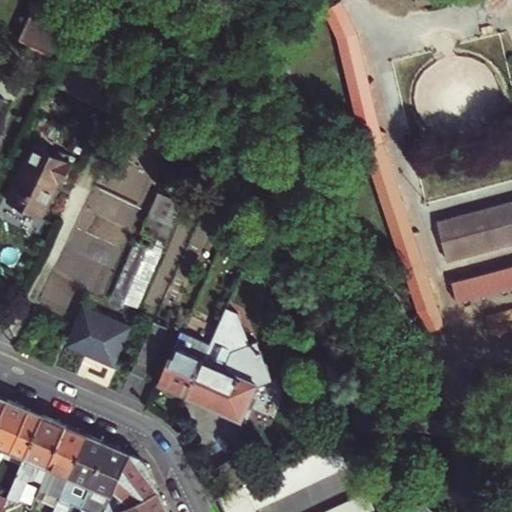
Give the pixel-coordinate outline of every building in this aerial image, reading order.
[(34,45),(60,58),(77,24),(68,15),(52,7),(34,45)] [(60,58),(49,81),(116,114),(131,83),(77,24),(60,58)] [(361,34),(340,39),(366,147),(415,288),(434,332),(448,328),(387,143),(361,34)] [(41,146),(13,203),(44,218),(61,182),(67,184),(76,163),(41,146)] [(186,203),(162,192),(144,233),(148,234),(144,244),(139,241),(115,296),(141,308),(186,203)] [(239,210),(238,207),(228,202),(215,232),(227,238),(239,210)] [(511,203),(438,222),(448,261),(511,244),(511,203)] [(511,267),(454,283),(459,304),(470,302),(476,321),(511,311),(511,267)] [(132,327),(88,308),(72,344),(116,364),(132,327)] [(172,328),(158,322),(135,373),(149,379),(172,328)] [(191,397),(207,360),(213,346),(185,334),(163,384),(191,397)] [(207,360),(191,397),(246,422),(260,389),(272,386),(264,346),(235,352),(227,369),(207,360)] [(0,419),(9,399),(0,395),(0,419)] [(46,415),(9,399),(0,419),(0,445),(27,458),(46,415)] [(45,465),(52,468),(70,426),(46,415),(27,458),(9,500),(4,511),(19,511),(30,490),(24,488),(28,481),(38,479),(45,465)] [(70,426),(52,468),(39,497),(47,501),(49,495),(62,500),(90,435),(70,426)] [(70,511),(74,504),(83,507),(111,444),(90,435),(62,500),(56,511),(70,511)] [(323,450),(335,474),(351,466),(339,442),(323,450)] [(111,444),(83,507),(81,511),(106,511),(107,511),(132,453),(111,444)] [(322,480),(335,474),(323,450),(310,456),(322,480)] [(107,511),(121,511),(122,511),(163,491),(150,466),(141,457),(132,453),(107,511)] [(322,480),(310,456),(296,462),(309,486),(322,480)] [(309,486),(296,462),(284,468),(296,492),(309,486)] [(296,492),(284,468),(273,474),(284,498),(296,492)] [(284,498),(273,474),(258,480),(271,504),(284,498)] [(247,486),(254,501),(259,510),(271,504),(258,480),(247,486)] [(222,497),(228,511),(231,511),(254,501),(247,486),(222,497)] [(383,487),(370,493),(380,511),(389,511),(394,509),(393,507),(383,487)] [(122,511),(169,511),(172,511),(163,491),(122,511)] [(443,511),(417,491),(406,501),(393,507),(394,509),(389,511),(443,511)] [(380,511),(370,493),(358,499),(364,511),(380,511)] [(0,511),(4,511),(9,500),(0,496),(0,511)] [(364,511),(358,499),(345,505),(348,511),(364,511)] [(254,501),(231,511),(259,511),(259,510),(254,501)]
